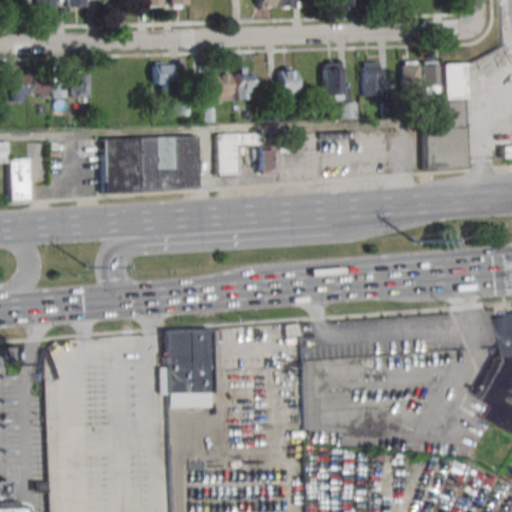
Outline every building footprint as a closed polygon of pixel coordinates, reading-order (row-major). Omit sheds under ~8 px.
[(33,0),(34,9),(52,9),(51,0),(33,0)] [(63,0),(64,8),(83,8),(82,0),(63,0)] [(254,0),(255,9),(270,9),(270,0),(254,0)] [(352,10),(352,0),(335,0),(335,10),(352,10)] [(397,0),(397,9),(415,9),(415,0),(397,0)] [(435,94),(435,60),(420,60),(420,94),(435,94)] [(377,61),(359,61),(359,96),(377,96),(377,61)] [(416,91),(416,61),(398,61),(398,91),(416,91)] [(169,84),(169,62),(149,62),(149,84),(169,84)] [(338,62),(319,62),(319,101),(338,101),(338,62)] [(420,170),(463,170),(462,63),(439,63),(440,128),(420,128),(420,170)] [(250,68),(232,68),(232,99),(250,99),(250,68)] [(276,68),(276,103),(294,102),(294,68),(276,68)] [(228,100),(228,71),(211,72),(211,101),(228,100)] [(69,72),(69,98),(86,98),(86,72),(69,72)] [(23,101),(23,74),(5,74),(5,101),(23,101)] [(26,74),(26,96),(45,96),(45,74),(26,74)] [(50,98),(65,98),(65,74),(50,74),(50,98)] [(336,119),(353,119),(353,103),(336,103),(336,119)] [(212,175),(234,175),(234,146),(255,146),(255,133),(212,133),(212,175)] [(194,191),(193,136),(97,137),(97,192),(194,191)] [(511,146),(498,146),(498,157),(511,157),(511,146)] [(271,148),(256,148),(256,174),(271,174),(271,148)] [(27,201),(27,158),(6,158),(6,201),(27,201)] [(511,313),(495,317),(500,340),(473,396),(494,405),(487,418),(511,430),(511,313)] [(163,329),(163,366),(156,366),(156,395),(165,395),(165,408),(209,407),(208,328),(163,329)] [(0,511),(22,511),(23,504),(7,504),(7,481),(0,481),(0,511)]
